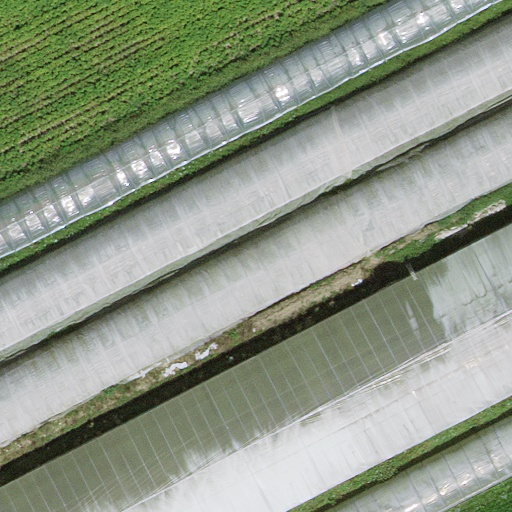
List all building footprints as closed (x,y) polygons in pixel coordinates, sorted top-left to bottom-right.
[(380,0),(0,197),(0,263),(507,0),(380,0)] [(511,18),(0,282),(0,353),(511,90),(511,18)] [(511,114),(0,378),(0,450),(511,186),(511,114)] [(511,226),(0,488),(0,511),(287,511),(511,397),(511,226)] [(511,415),(325,511),(451,511),(511,481),(511,415)]
